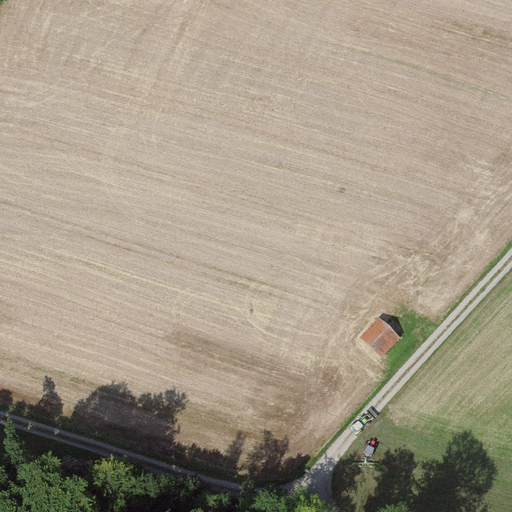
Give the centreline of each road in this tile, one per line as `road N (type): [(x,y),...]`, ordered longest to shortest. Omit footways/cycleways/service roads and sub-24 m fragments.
road 1 (track): [(0,416),(292,507),(511,261)]
road 2 (track): [(0,480),(310,511)]
